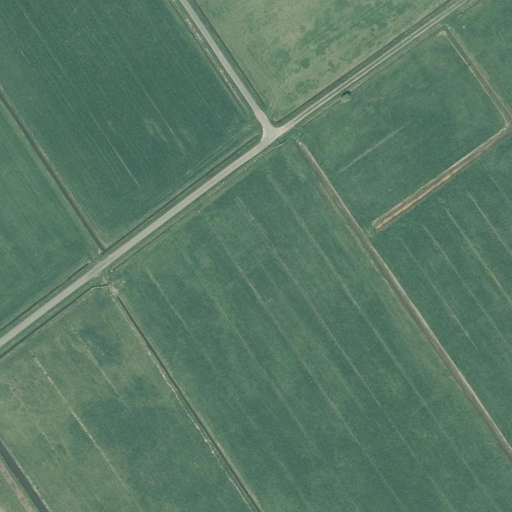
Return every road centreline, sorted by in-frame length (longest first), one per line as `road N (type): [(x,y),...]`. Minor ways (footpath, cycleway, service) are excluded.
road 1 (unclassified): [(0,343),(269,138),(178,0)]
road 2 (track): [(465,0),(269,138)]
